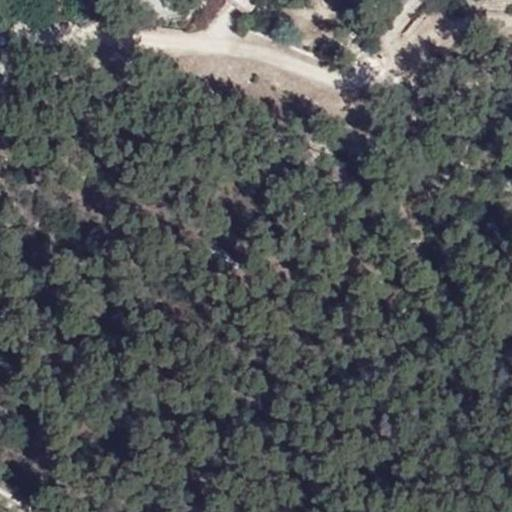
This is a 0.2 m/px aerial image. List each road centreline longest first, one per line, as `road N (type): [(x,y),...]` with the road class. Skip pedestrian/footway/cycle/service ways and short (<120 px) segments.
road 1 (unclassified): [(342,86),(232,47),(11,25)]
road 2 (track): [(342,86),(467,14),(511,16)]
